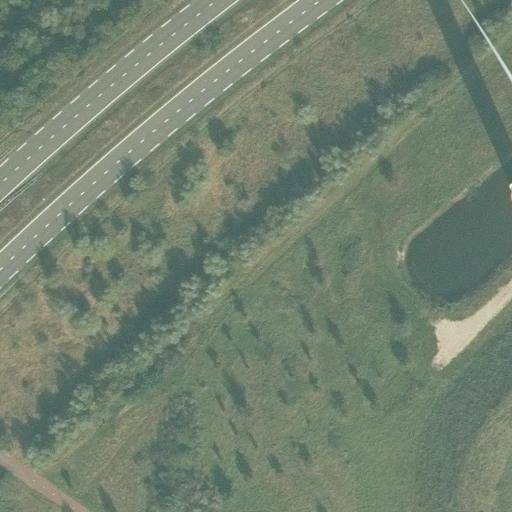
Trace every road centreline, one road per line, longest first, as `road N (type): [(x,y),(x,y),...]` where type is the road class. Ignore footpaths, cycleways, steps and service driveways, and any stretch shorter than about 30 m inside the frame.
road 1 (primary): [(0,270),(203,98),(337,0)]
road 2 (primary): [(228,0),(0,195)]
